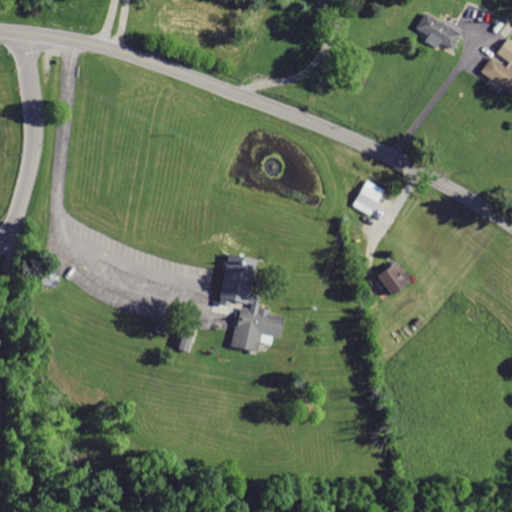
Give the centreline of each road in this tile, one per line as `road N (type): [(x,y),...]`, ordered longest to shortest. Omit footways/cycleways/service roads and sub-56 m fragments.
road 1 (secondary): [(0,32),(98,44),(249,97),(393,155),(511,225)]
road 2 (residential): [(22,33),(35,130),(4,299),(0,395)]
